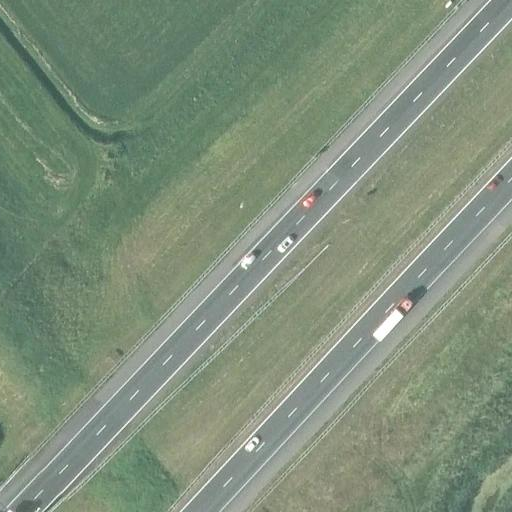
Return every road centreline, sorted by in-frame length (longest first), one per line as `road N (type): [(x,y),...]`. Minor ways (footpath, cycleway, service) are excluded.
road 1 (motorway): [(509,0),(24,511)]
road 2 (motorway): [(203,511),(511,183)]
